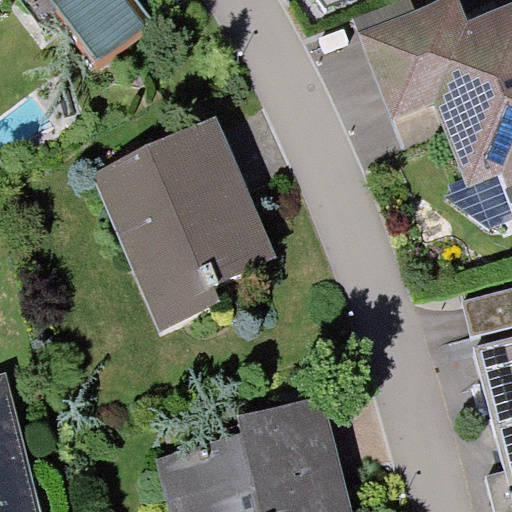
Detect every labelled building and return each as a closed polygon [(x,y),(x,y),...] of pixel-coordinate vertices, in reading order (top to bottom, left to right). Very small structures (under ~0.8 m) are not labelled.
[(0,0),(0,11),(15,0),(48,0),(102,71),(157,30),(134,0),(0,0)] [(325,0),(332,9),(353,0),(325,0)] [(463,0),(449,0),(365,33),(399,120),(439,105),(470,186),(503,173),(511,197),(511,11),(474,26),(463,0)] [(223,124),(100,174),(165,332),(288,281),(223,124)] [(511,293),(464,305),(511,502),(511,293)] [(0,511),(42,511),(8,379),(0,381),(0,511)] [(354,511),(331,418),(164,459),(176,511),(354,511)]
